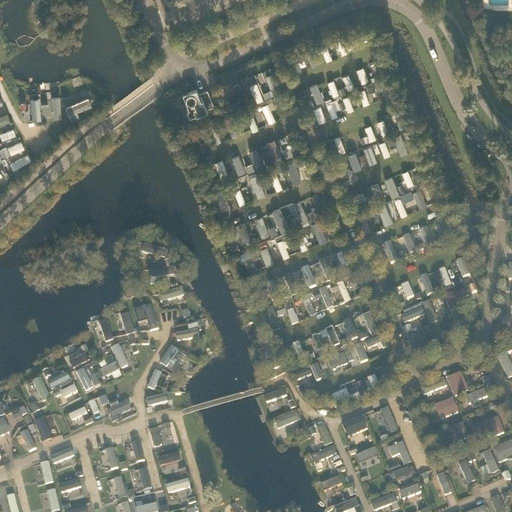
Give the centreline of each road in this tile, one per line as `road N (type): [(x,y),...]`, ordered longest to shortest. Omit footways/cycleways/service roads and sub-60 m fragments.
road 1 (tertiary): [(0,223),(108,124),(177,74),(358,0)]
road 2 (tertiary): [(511,160),(479,134),(420,19),(393,0)]
